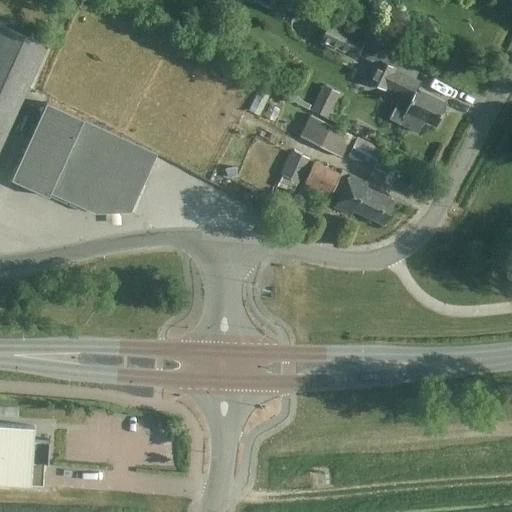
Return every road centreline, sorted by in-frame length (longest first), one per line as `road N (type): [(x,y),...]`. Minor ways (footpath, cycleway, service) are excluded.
road 1 (unclassified): [(222,238),(369,260),(403,249),(439,206),(511,68)]
road 2 (primary): [(224,380),(467,373),(511,359)]
road 3 (primary): [(511,352),(223,351)]
road 4 (unclassified): [(0,266),(139,239),(222,238)]
road 5 (primary): [(0,368),(224,380)]
road 6 (primary): [(223,351),(0,340)]
road 7 (unclassified): [(207,511),(223,437),(224,380)]
